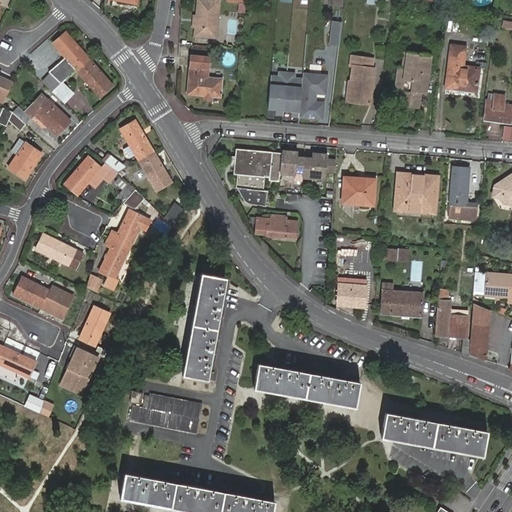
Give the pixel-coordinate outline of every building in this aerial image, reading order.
[(198,0),(197,15),(195,26),(194,34),(215,36),(218,0),(198,0)] [(511,21),(503,19),(501,27),(511,29),(511,21)] [(337,43),(341,21),(332,20),(329,42),(337,43)] [(76,70),(89,59),(66,32),(53,44),(76,70)] [(463,64),(466,48),(453,45),(445,84),(475,89),(479,67),(463,64)] [(401,66),(398,88),(401,90),(398,105),(416,108),(419,93),(421,93),(423,83),(426,84),(431,54),(404,50),(401,66)] [(374,68),(375,59),(354,56),(353,67),(356,67),(351,102),(373,106),(378,69),(374,68)] [(112,86),(89,59),(76,70),(100,97),(112,86)] [(204,94),(211,95),(220,96),(222,77),(207,76),(208,66),(189,65),(187,93),(204,94)] [(277,76),(269,75),(266,108),(273,109),(273,114),(280,115),(281,109),(285,72),(277,71),(277,76)] [(285,72),(281,109),(289,110),(288,115),(296,116),(300,78),(292,77),(293,73),(285,72)] [(312,102),(313,93),(322,94),(324,76),(301,74),(300,78),(296,116),(319,118),(321,103),(312,102)] [(52,75),(44,83),(52,92),(60,84),(52,75)] [(13,82),(0,76),(0,101),(3,103),(13,82)] [(52,92),(61,100),(70,92),(62,83),(60,84),(52,92)] [(17,106),(12,112),(25,124),(35,114),(56,135),(70,121),(42,94),(24,112),(17,106)] [(511,118),(511,104),(504,103),(505,96),(495,94),(494,101),(492,101),(488,100),(484,119),(511,123),(511,118)] [(0,123),(5,126),(8,120),(12,113),(3,109),(0,114),(0,123)] [(20,131),(26,124),(25,124),(12,112),(12,113),(8,120),(20,131)] [(139,160),(153,152),(135,121),(120,129),(130,146),(136,155),(139,160)] [(25,142),(8,167),(24,179),(42,153),(25,142)] [(136,155),(130,146),(124,149),(129,159),(136,155)] [(271,182),(281,183),(281,176),(282,174),(284,157),(274,156),(274,152),(237,148),(235,175),(240,175),(239,188),(265,191),(266,178),(271,178),(271,182)] [(171,182),(153,152),(139,160),(157,190),(171,182)] [(304,173),(305,158),(299,158),(300,153),(296,152),(296,153),(284,152),(284,153),(284,154),(284,157),(282,174),(296,175),(296,172),(304,173)] [(334,172),(335,160),(328,160),(329,155),(313,154),(313,158),(305,158),(304,173),(303,178),(325,179),(326,171),(334,172)] [(111,155),(104,161),(118,173),(127,168),(111,155)] [(89,156),(65,183),(77,194),(101,167),(89,156)] [(453,166),(449,218),(476,220),(478,207),(466,206),(469,167),(453,166)] [(360,174),(359,179),(375,180),(374,190),(378,190),(379,175),(364,174),(364,168),(359,168),(357,170),(360,174)] [(493,195),(500,208),(511,208),(511,172),(494,184),(493,195)] [(398,173),(395,205),(404,206),(420,208),(433,209),(436,177),(426,176),(425,179),(409,177),(409,174),(398,173)] [(375,180),(359,179),(344,178),(342,202),(361,203),(371,204),(373,204),(374,190),(375,180)] [(127,190),(131,194),(132,193),(135,189),(131,185),(127,190)] [(268,207),(269,192),(265,191),(239,188),(246,200),(248,203),(249,204),(252,205),(268,207)] [(135,189),(132,193),(137,198),(141,194),(135,189)] [(165,217),(175,227),(184,210),(175,202),(165,217)] [(109,237),(130,247),(140,227),(145,230),(151,220),(130,209),(118,233),(112,230),(109,237)] [(256,217),(255,233),(296,237),(297,221),(284,219),(284,215),(270,214),(270,218),(256,217)] [(36,249),(76,268),(83,253),(44,233),(36,249)] [(115,278),(130,247),(109,237),(105,244),(111,247),(99,271),(108,275),(104,284),(114,289),(119,280),(115,278)] [(399,250),(398,259),(408,260),(409,250),(408,250),(408,247),(406,247),(406,250),(399,249),(399,250)] [(385,259),(398,259),(399,250),(386,250),(385,259)] [(511,274),(485,272),(484,294),(507,296),(506,303),(511,303),(511,274)] [(201,273),(183,375),(208,380),(225,277),(201,273)] [(97,292),(103,280),(91,274),(87,287),(97,292)] [(13,294),(41,308),(42,307),(51,312),(59,296),(49,292),(50,290),(22,276),(13,294)] [(339,284),(337,305),(364,307),(367,280),(347,278),(346,284),(339,284)] [(446,300),(447,290),(441,289),(440,299),(439,299),(436,335),(466,337),(468,310),(450,308),(451,300),(446,300)] [(383,290),(381,314),(421,317),(423,294),(383,290)] [(474,304),(472,334),(487,336),(489,314),(491,314),(492,310),(474,304)] [(95,306),(79,338),(95,346),(110,313),(95,306)] [(471,344),(487,345),(487,336),(472,334),(471,344)] [(469,353),(470,339),(463,339),(462,351),(462,352),(469,353)] [(470,354),(486,359),(487,345),(471,344),(470,354)] [(83,389),(99,356),(94,353),(76,345),(72,355),(73,356),(62,379),(83,389)] [(99,356),(108,360),(112,352),(98,346),(94,353),(99,356)] [(36,362),(4,347),(0,354),(0,363),(29,377),(36,362)] [(258,364),(254,389),(356,407),(360,383),(258,364)] [(0,376),(19,383),(22,376),(0,368),(0,376)] [(83,389),(62,379),(60,384),(81,393),(83,389)] [(142,393),(132,391),(130,402),(140,404),(142,393)] [(133,406),(130,420),(198,432),(203,404),(150,394),(147,408),(133,406)] [(31,395),(26,406),(40,413),(44,401),(31,395)] [(49,417),(54,406),(44,401),(40,413),(49,417)] [(386,413),(381,438),(394,440),(470,454),(483,456),(488,431),(386,413)] [(120,498),(195,511),(273,511),(275,503),(124,474),(120,498)]
